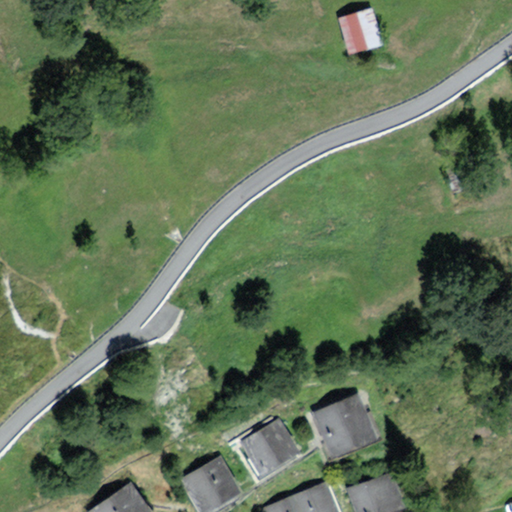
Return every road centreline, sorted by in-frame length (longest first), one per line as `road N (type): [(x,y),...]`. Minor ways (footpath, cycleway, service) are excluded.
road 1 (unclassified): [(0,440),(139,315),(205,229),(249,188),(311,148),(420,105),(511,43)]
road 2 (track): [(106,344),(156,329),(186,293),(223,271),(261,259),(348,252)]
